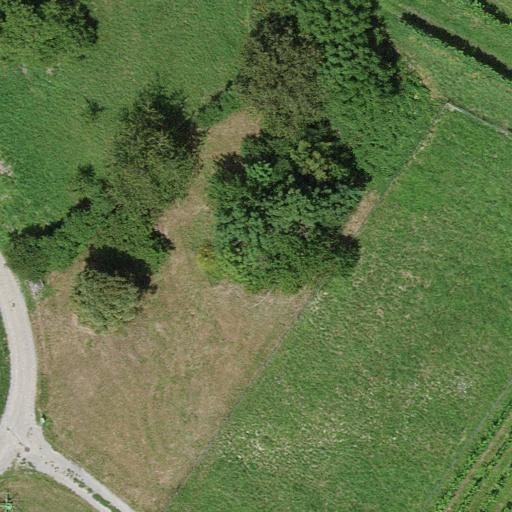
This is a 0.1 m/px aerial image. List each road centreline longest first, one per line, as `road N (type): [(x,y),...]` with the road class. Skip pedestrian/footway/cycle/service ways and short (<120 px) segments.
road 1 (track): [(0,464),(20,438),(31,392),(23,323),(0,262)]
road 2 (track): [(120,511),(20,438)]
